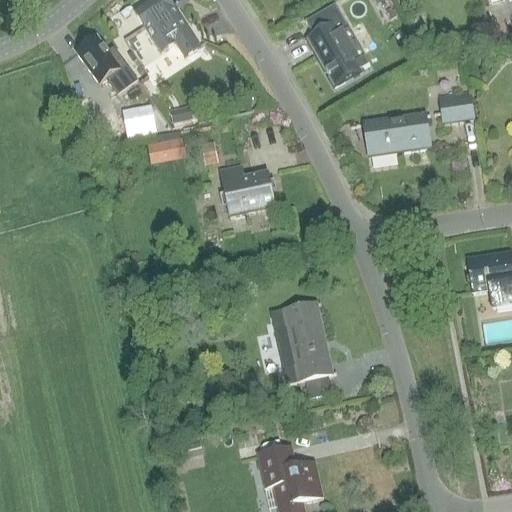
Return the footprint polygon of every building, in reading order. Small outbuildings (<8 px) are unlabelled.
[(184,62),(199,53),(164,0),(159,0),(133,17),(159,58),(175,48),(184,62)] [(320,48),(312,52),(334,90),(362,74),(361,72),(370,67),(335,7),(305,24),(320,48)] [(118,100),(131,91),(119,75),(121,74),(97,41),(75,57),(99,89),(106,84),(118,100)] [(438,100),(442,128),(474,123),(470,95),(438,100)] [(106,105),(93,111),(104,139),(118,134),(106,105)] [(149,110),(123,115),(127,137),(154,132),(149,110)] [(395,156),(425,152),(420,119),(365,127),(371,168),(396,164),(395,156)] [(228,222),(275,212),(267,177),(244,182),(241,170),(218,175),(228,222)] [(471,298),(488,295),(491,313),(511,309),(511,259),(511,256),(465,264),(471,298)] [(297,386),(331,378),(316,308),(282,316),(286,332),(275,335),(283,371),(294,369),(297,386)] [(304,511),(304,507),(323,502),(315,467),(296,472),(291,451),(258,458),(266,493),(273,491),(277,511),(304,511)]
